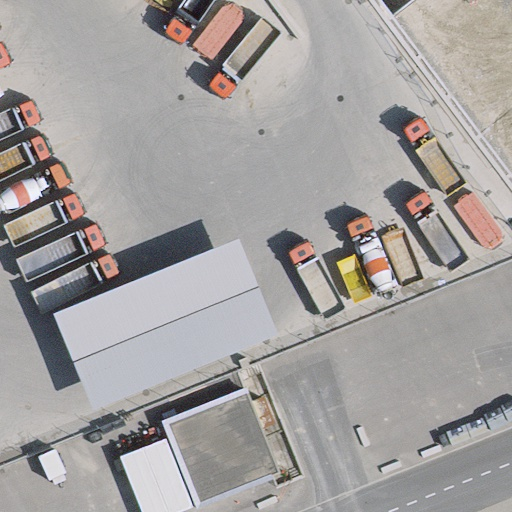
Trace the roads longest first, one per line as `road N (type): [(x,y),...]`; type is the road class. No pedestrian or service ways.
road 1 (unknown): [(339,0),(361,33),(370,91),(343,186),(317,217),(278,237),(111,289),(92,317),(74,371),(72,410),(77,455),(104,511)]
road 2 (unclassified): [(511,464),(391,511)]
